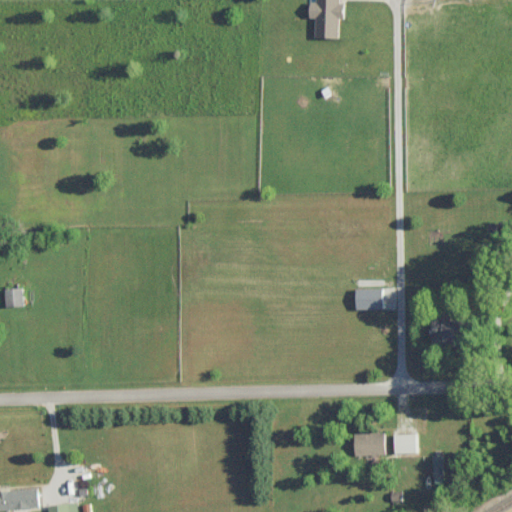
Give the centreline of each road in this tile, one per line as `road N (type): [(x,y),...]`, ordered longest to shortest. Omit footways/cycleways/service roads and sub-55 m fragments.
road 1 (residential): [(0,398),(511,380)]
road 2 (residential): [(390,0),(398,384)]
